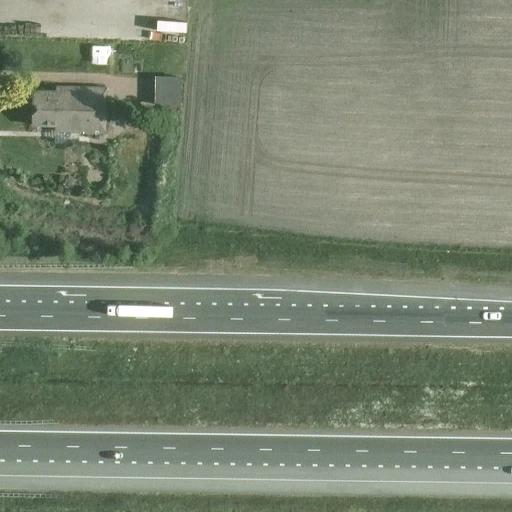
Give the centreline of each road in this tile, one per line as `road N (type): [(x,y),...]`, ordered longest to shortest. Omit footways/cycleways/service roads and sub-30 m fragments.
road 1 (motorway): [(511,324),(0,316)]
road 2 (motorway): [(0,449),(511,455)]
